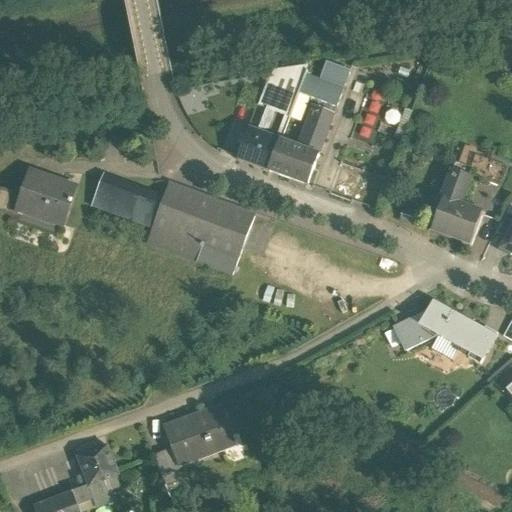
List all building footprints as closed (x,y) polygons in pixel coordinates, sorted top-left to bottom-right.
[(332,71),(325,68),(320,81),(306,76),(299,94),(337,109),(351,73),(334,66),(332,71)] [(298,73),(286,76),(282,90),(281,90),(298,95),(305,76),(298,73)] [(298,95),(281,90),(282,90),(267,84),(259,106),(273,112),(273,113),(289,119),(298,95)] [(273,112),(259,106),(250,130),(265,136),(273,113),(273,112)] [(313,107),(298,148),(319,156),(334,115),(313,107)] [(250,130),(249,130),(246,139),(240,137),(237,145),(243,147),(237,161),(269,173),(281,142),(265,136),(250,130)] [(298,148),(281,142),(269,173),(307,187),(309,184),(316,186),(319,177),(312,174),(319,156),(298,148)] [(511,167),(476,155),(471,170),(471,171),(469,177),(511,192),(511,167)] [(471,170),(456,165),(443,200),(458,206),(469,177),(471,171),(471,170)] [(75,190),(32,175),(25,194),(18,212),(20,213),(62,228),(75,190)] [(150,230),(161,199),(103,178),(91,209),(150,230)] [(255,217),(170,185),(153,230),(153,231),(148,245),(232,277),(255,217)] [(13,189),(5,212),(19,217),(20,213),(18,212),(25,194),(13,189)] [(458,206),(443,200),(431,233),(470,247),(482,214),(458,206)] [(511,217),(507,215),(496,235),(507,240),(511,230),(511,217)] [(483,333),(434,305),(429,314),(396,330),(406,353),(439,337),(471,355),(468,359),(481,366),(498,335),(485,328),(483,333)] [(220,408),(164,429),(178,467),(226,449),(219,431),(228,428),(220,408)] [(107,447),(77,459),(84,477),(78,479),(82,490),(88,487),(89,489),(114,479),(118,477),(107,447)] [(168,451),(153,457),(164,486),(179,481),(168,451)] [(114,479),(89,489),(88,487),(82,490),(72,494),(77,506),(93,499),(97,509),(113,503),(110,493),(118,489),(114,479)] [(72,494),(34,509),(35,511),(79,511),(77,506),(72,494)]
